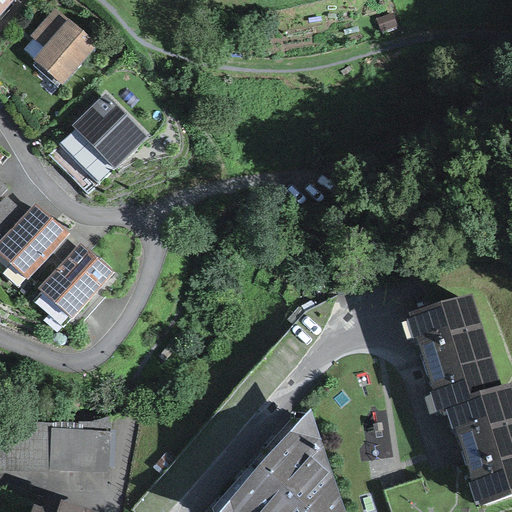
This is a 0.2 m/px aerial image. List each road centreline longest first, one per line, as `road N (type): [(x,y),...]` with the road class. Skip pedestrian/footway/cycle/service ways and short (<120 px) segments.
road 1 (residential): [(0,343),(61,364),(100,361),(139,308),(154,239),(144,222),(79,213),(56,199),(0,119)]
road 2 (residential): [(186,511),(326,349),(354,334),(382,337),(406,362),(434,457)]
